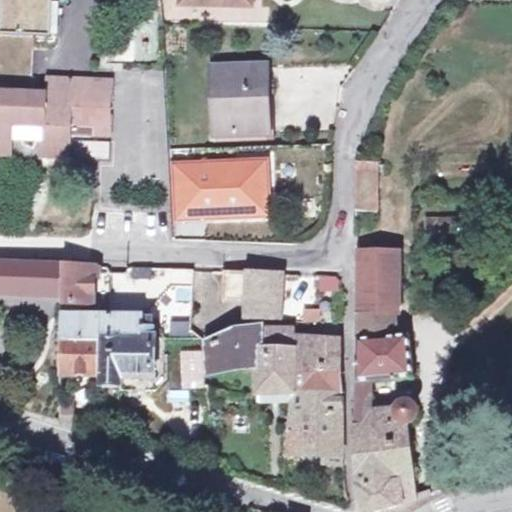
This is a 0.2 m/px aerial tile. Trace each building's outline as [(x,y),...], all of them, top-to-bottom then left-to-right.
[(0,0),(0,29),(46,30),(45,0),(0,0)] [(216,68),(216,134),(261,133),(262,95),(269,95),(269,66),(216,68)] [(113,82),(47,78),(46,86),(47,94),(32,94),(16,93),(16,100),(1,100),(1,91),(0,91),(0,155),(12,156),(14,142),(24,142),(24,145),(35,150),(38,142),(45,142),(43,158),(70,159),(72,138),(110,138),(113,82)] [(16,93),(1,91),(1,100),(16,100),(16,93)] [(270,163),(206,165),(206,172),(263,169),(265,214),(206,216),(206,203),(175,204),(176,223),(271,220),(270,163)] [(378,163),(358,164),(357,210),(377,209),(378,163)] [(206,165),(173,166),(175,204),(206,203),(206,216),(265,214),(263,169),(206,172),(206,165)] [(485,223),(431,220),(430,245),(444,246),(445,234),(458,234),(458,230),(485,231),(485,223)] [(404,264),(403,256),(362,254),(361,301),(405,301),(405,289),(404,264)] [(97,264),(67,263),(0,260),(0,287),(68,291),(67,298),(97,299),(97,264)] [(250,272),(227,271),(225,301),(248,302),(250,272)] [(280,274),(250,272),(248,302),(247,318),(265,318),(278,318),(280,274)] [(361,301),(359,330),(405,331),(405,301),(361,301)] [(321,323),(320,307),(302,308),(302,324),(321,323)] [(102,373),(102,381),(124,381),(124,374),(157,374),(159,324),(146,324),(146,314),(66,310),(66,336),(102,338),(102,373)] [(146,324),(159,324),(159,315),(146,314),(146,324)] [(263,367),(265,330),(253,331),(221,337),(206,341),(211,373),(263,367)] [(290,331),(265,330),(263,367),(263,390),(299,390),(301,349),(290,349),(290,340),(290,331)] [(359,330),(356,412),(378,412),(377,385),(419,386),(419,341),(405,341),(405,331),(359,330)] [(66,336),(64,372),(102,373),(102,338),(66,336)] [(302,341),(290,340),(290,349),(301,349),(302,341)] [(343,413),(343,341),(315,341),(315,350),(301,349),(299,390),(302,390),(301,411),(343,413)] [(302,341),(301,349),(315,350),(315,341),(302,341)] [(60,421),(74,426),(75,404),(62,404),(60,421)] [(369,511),(379,511),(415,499),(410,429),(412,429),(415,429),(420,427),(423,423),(424,417),(423,411),(418,406),(412,406),(406,407),(403,410),(401,414),(378,412),(356,412),(355,426),(353,427),(357,480),(362,508),(369,511)] [(342,450),(343,413),(301,411),(300,416),(301,420),(295,419),(290,419),(289,430),(299,430),(298,448),(342,450)]
